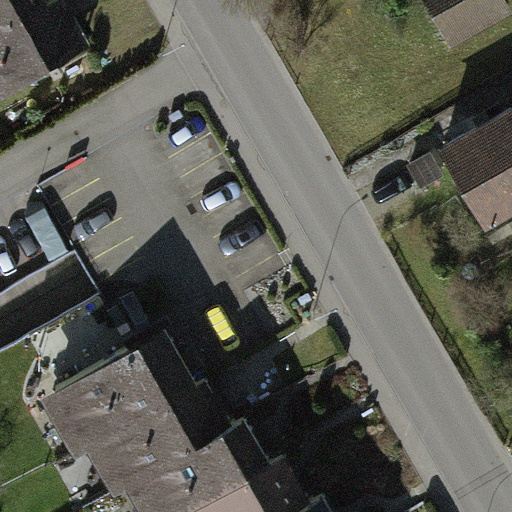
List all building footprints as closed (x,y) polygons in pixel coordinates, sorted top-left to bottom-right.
[(82,0),(19,0),(0,11),(0,74),(94,22),(82,0)] [(0,0),(0,11),(19,0),(0,0)] [(511,0),(438,0),(458,35),(511,4),(511,0)] [(511,91),(450,126),(495,207),(511,197),(511,91)] [(86,427),(94,422),(185,366),(155,318),(56,379),(86,427)] [(194,360),(185,366),(94,422),(122,467),(134,460),(222,404),(194,360)] [(233,399),(222,404),(134,460),(162,506),(179,496),(262,445),(233,399)] [(275,438),(262,445),(179,496),(188,511),(257,511),(303,485),(275,438)] [(345,511),(324,475),(303,485),(257,511),(345,511)]
